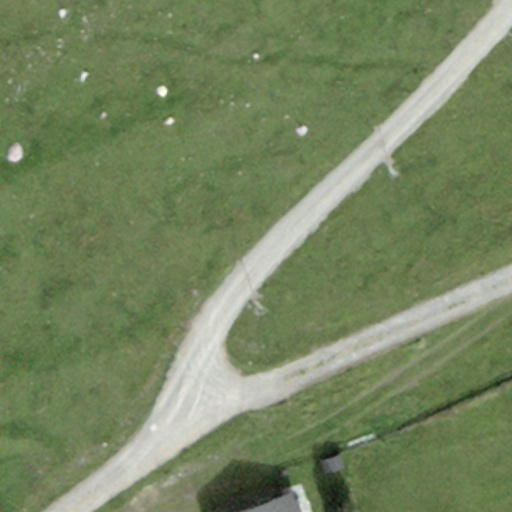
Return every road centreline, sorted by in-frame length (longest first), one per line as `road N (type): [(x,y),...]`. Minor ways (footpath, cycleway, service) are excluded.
road 1 (track): [(192,444),(242,299),(511,28)]
road 2 (track): [(511,304),(192,444),(87,511)]
